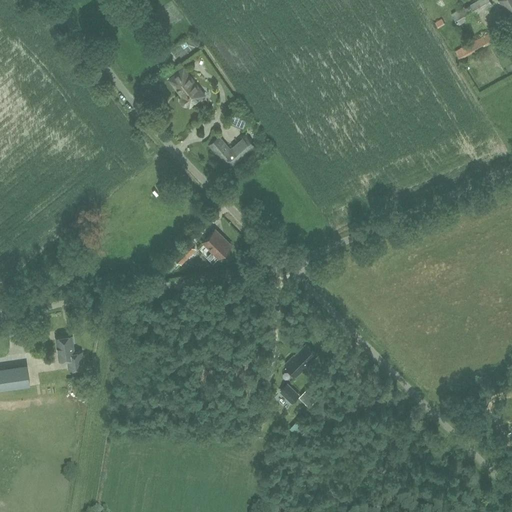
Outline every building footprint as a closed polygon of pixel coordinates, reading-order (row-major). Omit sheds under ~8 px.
[(458,25),(492,4),(489,0),(478,0),(464,8),(464,7),(451,14),(458,25)] [(511,21),(511,20),(511,0),(499,0),(499,1),(511,21)] [(438,28),(445,24),(441,19),(435,23),(438,28)] [(459,59),(502,36),(498,29),(455,51),(459,59)] [(204,95),(183,68),(169,79),(178,92),(179,92),(180,92),(183,96),(182,97),(181,97),(181,98),(181,99),(180,100),(180,101),(181,102),(181,103),(182,104),(183,105),(185,105),(186,105),(187,105),(188,104),(189,104),(191,105),(204,95)] [(230,169),(255,147),(245,136),(230,149),(219,136),(209,145),(230,169)] [(161,192),(170,183),(166,178),(156,186),(161,192)] [(219,257),(231,245),(215,229),(203,242),(219,257)] [(181,263),(195,249),(188,242),(174,257),(181,263)] [(74,352),(72,335),(56,337),(59,360),(67,359),(69,369),(84,367),(81,351),(74,352)] [(306,366),(316,355),(306,344),(295,355),(294,354),(285,364),(297,376),(306,366)] [(0,389),(30,385),(29,377),(9,380),(7,368),(0,368),(0,389)] [(287,383),(280,391),(292,403),(299,395),(287,383)] [(309,406),(319,397),(309,387),(299,397),(307,405),(309,406)]
